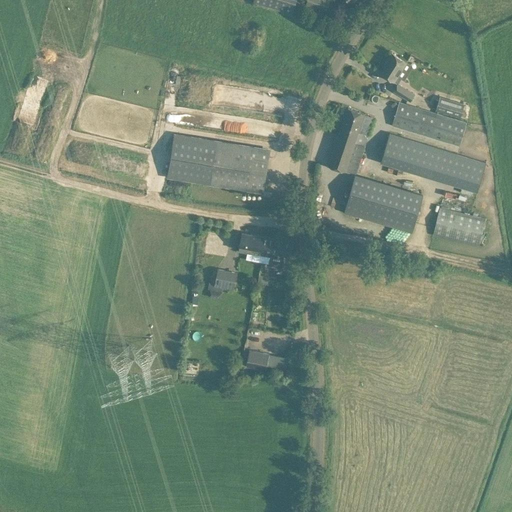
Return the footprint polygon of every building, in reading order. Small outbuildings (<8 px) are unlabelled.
[(293,13),(296,0),(253,0),(253,1),(293,13)] [(327,12),(330,0),(306,0),(305,5),(327,12)] [(395,81),(407,61),(392,51),(379,72),(388,77),(395,81)] [(411,101),(415,93),(398,83),(394,90),(411,101)] [(436,99),(434,107),(436,108),(436,110),(461,117),(464,107),(439,100),(436,99)] [(460,145),(467,122),(399,102),(392,125),(460,145)] [(365,136),(366,134),(359,131),(365,113),(348,107),(328,165),(355,174),(368,137),(365,136)] [(381,161),(477,191),(486,162),(390,132),(381,161)] [(263,191),(270,150),(217,141),(174,134),(167,175),(210,182),(263,191)] [(355,175),(345,210),(413,230),(423,195),(355,175)] [(479,246),(485,218),(440,207),(433,235),(479,246)] [(261,253),(263,247),(261,246),(263,235),(242,232),(240,241),(239,249),(248,251),(261,253)] [(287,269),(292,241),(263,235),(261,246),(263,247),(261,253),(270,255),(269,262),(268,265),(277,266),(277,267),(287,269)] [(269,262),(270,255),(261,253),(248,251),(246,258),(269,262)] [(234,289),(237,272),(218,268),(216,276),(210,274),(209,283),(208,289),(210,289),(209,296),(221,298),(223,287),(234,289)] [(425,283),(364,271),(360,289),(422,301),(425,283)] [(266,369),(269,353),(250,349),(247,365),(266,369)] [(364,368),(363,373),(371,375),(372,375),(372,374),(382,376),(382,377),(394,379),(396,370),(396,369),(398,360),(390,359),(390,358),(385,358),(386,358),(385,360),(366,357),(366,356),(364,368)] [(414,379),(411,399),(422,401),(425,381),(414,379)] [(390,400),(387,409),(413,417),(416,408),(390,400)] [(351,427),(348,444),(364,447),(364,445),(370,446),(372,435),(365,434),(367,425),(373,426),(376,410),(366,408),(366,407),(356,405),(353,420),(352,420),(350,427),(351,427)]
